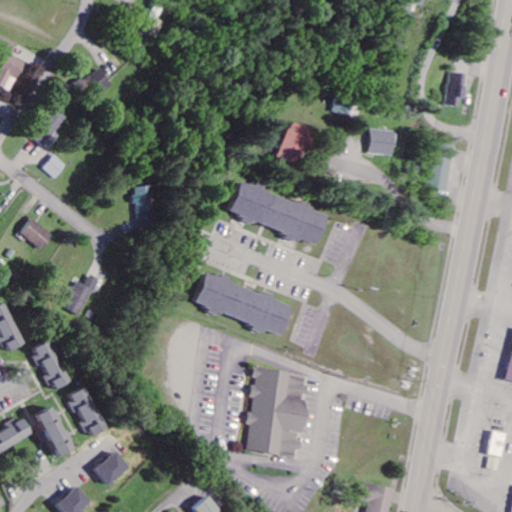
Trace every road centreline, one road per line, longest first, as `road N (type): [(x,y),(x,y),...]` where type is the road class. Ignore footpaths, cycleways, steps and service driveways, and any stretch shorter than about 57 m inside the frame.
road 1 (primary): [(418,511),(511,8)]
road 2 (residential): [(322,188),(342,164),(342,140),(309,124),(283,134),(279,159),(288,183),(322,188)]
road 3 (residential): [(0,136),(71,43),(88,0)]
road 4 (residential): [(466,257),(409,202),(342,164)]
